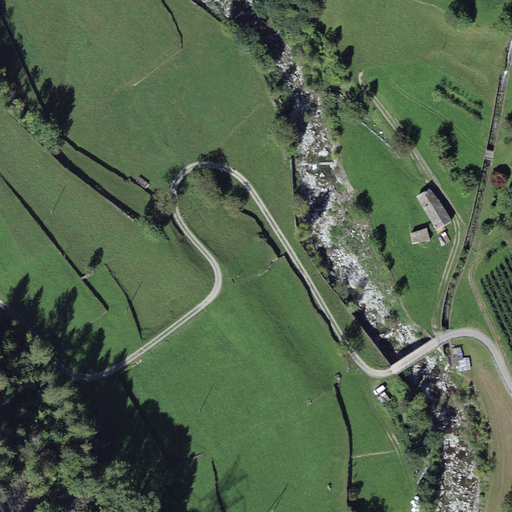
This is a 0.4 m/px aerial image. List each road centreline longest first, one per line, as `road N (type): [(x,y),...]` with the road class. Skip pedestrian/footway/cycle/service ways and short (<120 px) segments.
road 1 (track): [(0,305),(71,380),(109,374),(202,306),(218,284),(182,226),(172,189),(181,172),(206,163),(250,184),(343,346),(370,376),(389,372)]
road 2 (track): [(440,338),(436,311),(456,244),(454,216),(361,74),(380,71),(494,155)]
